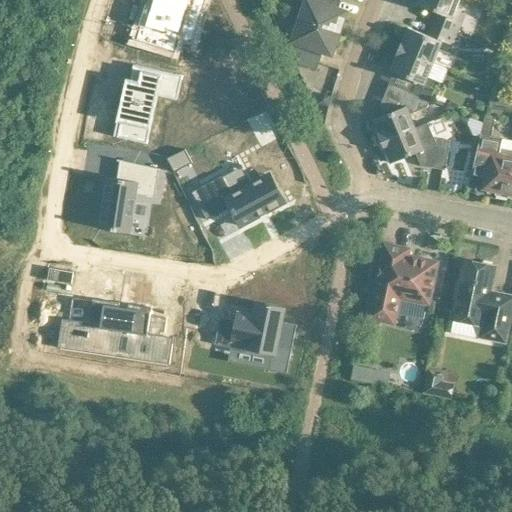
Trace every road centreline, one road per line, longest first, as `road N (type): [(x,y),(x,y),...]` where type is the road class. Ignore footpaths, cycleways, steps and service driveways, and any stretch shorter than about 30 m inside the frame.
road 1 (unclassified): [(333,216),(222,279),(70,255),(51,245),(101,0)]
road 2 (residential): [(369,195),(340,130),(378,0)]
road 3 (residential): [(369,195),(511,225)]
